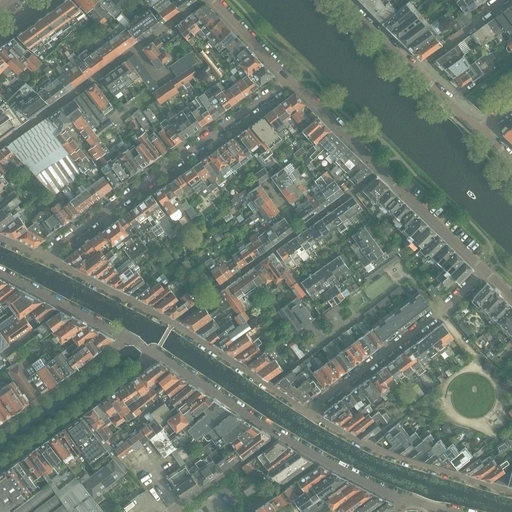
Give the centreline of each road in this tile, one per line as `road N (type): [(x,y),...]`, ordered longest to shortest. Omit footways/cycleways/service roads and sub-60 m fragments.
road 1 (residential): [(306,411),(171,324),(41,257)]
road 2 (residential): [(41,257),(289,79)]
road 3 (residential): [(484,271),(289,79)]
road 4 (residential): [(200,0),(0,145)]
road 5 (residential): [(306,411),(484,271)]
road 6 (residential): [(511,493),(362,445),(306,411)]
road 7 (residential): [(0,466),(153,353)]
road 8 (residential): [(279,433),(369,482),(448,511)]
road 9 (residential): [(127,339),(0,430)]
road 10 (residential): [(153,353),(279,433)]
road 11 (residential): [(0,277),(127,339)]
road 12 (residential): [(174,510),(279,433)]
